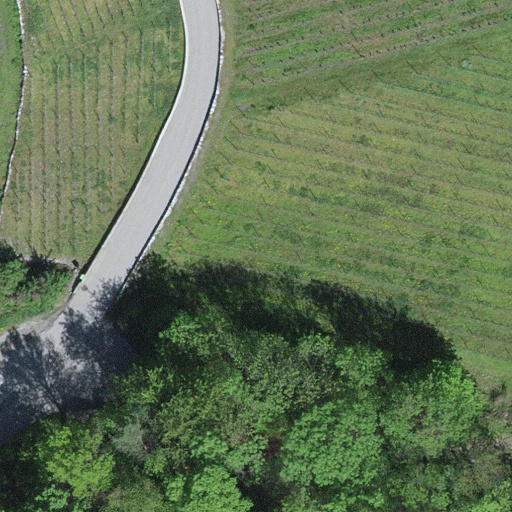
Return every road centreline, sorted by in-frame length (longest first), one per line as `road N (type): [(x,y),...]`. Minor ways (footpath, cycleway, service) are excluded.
road 1 (unclassified): [(72,334),(176,148),(201,61),(196,0)]
road 2 (residential): [(0,428),(39,399),(72,334)]
